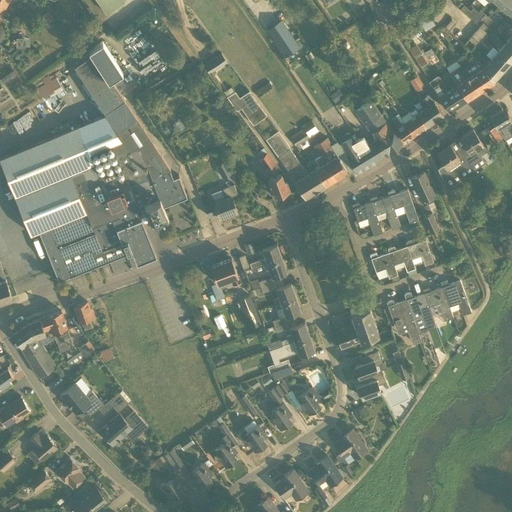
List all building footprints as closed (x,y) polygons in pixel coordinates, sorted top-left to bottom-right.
[(0,0),(0,16),(8,0),(0,0)] [(97,0),(107,12),(106,13),(124,1),(124,0),(123,0),(122,0),(97,0)] [(511,5),(511,0),(502,0),(498,5),(499,5),(493,10),(496,12),(500,13),(504,10),(506,12),(507,11),(511,5)] [(477,12),(472,8),(470,11),(467,8),(463,13),(471,20),(477,12)] [(48,10),(42,15),(48,22),(53,18),(48,10)] [(484,21),(488,17),(480,10),(477,12),(471,20),(476,24),(481,18),(484,21)] [(425,32),(435,25),(430,16),(419,23),(425,32)] [(280,19),(267,29),(286,56),(299,46),(280,19)] [(449,31),(456,23),(452,19),(444,27),(449,31)] [(484,39),(488,34),(484,30),(487,26),(482,23),(475,31),(484,39)] [(163,205),(187,196),(179,175),(174,177),(171,169),(112,79),(123,72),(103,41),(89,50),(92,55),(75,66),(106,113),(0,156),(0,159),(15,196),(30,234),(39,230),(59,279),(69,275),(132,250),(137,262),(156,254),(142,221),(150,218),(156,216),(159,223),(169,219),(163,205)] [(510,61),(511,59),(511,48),(505,42),(498,51),(510,61)] [(416,44),(409,48),(414,56),(421,51),(416,44)] [(503,70),(510,61),(498,51),(491,59),(503,70)] [(217,71),(228,63),(221,52),(203,65),(210,74),(216,70),(217,71)] [(310,52),(303,57),(307,63),(314,58),(310,52)] [(421,66),(427,62),(421,53),(415,57),(421,66)] [(469,62),(462,55),(457,60),(460,64),(449,72),(467,98),(494,80),(484,67),(474,57),(469,62)] [(494,80),(503,70),(491,59),(484,67),(494,80)] [(467,98),(449,72),(440,77),(438,75),(429,81),(448,110),(467,98)] [(280,73),(270,80),(278,92),(288,84),(280,73)] [(56,76),(51,79),(49,75),(42,79),(44,83),(34,89),(41,100),(63,87),(56,76)] [(416,91),(424,87),(418,75),(409,81),(416,91)] [(333,100),(342,96),(340,90),(331,93),(333,100)] [(240,98),(235,92),(227,98),(237,111),(241,108),(253,124),(267,114),(249,91),(240,98)] [(427,125),(443,114),(429,93),(419,100),(424,107),(418,112),(427,125)] [(365,125),(366,125),(381,114),(370,99),(355,110),(365,125)] [(157,101),(151,105),(156,112),(161,109),(157,101)] [(410,112),(412,116),(405,121),(414,135),(427,125),(418,112),(416,108),(410,112)] [(490,115),(504,141),(511,136),(511,121),(508,113),(505,115),(501,108),(496,111),(495,109),(490,113),(491,114),(490,115)] [(401,117),(398,113),(395,114),(396,115),(392,118),(398,127),(396,129),(404,142),(414,135),(405,121),(401,117)] [(403,143),(381,114),(366,125),(365,125),(371,133),(374,130),(378,136),(373,140),(378,148),(384,156),(389,152),(403,143)] [(309,137),(318,130),(311,119),(302,126),(303,128),(309,137)] [(296,145),(309,137),(303,128),(290,137),(296,145)] [(487,151),(473,129),(460,137),(466,146),(461,149),(469,163),(474,170),(474,169),(470,162),(477,157),(475,153),(477,151),(479,153),(485,148),(487,151)] [(308,173),(290,148),(291,147),(278,130),(266,139),(296,180),(294,181),(304,197),(325,184),(315,169),(308,173)] [(353,167),(357,173),(378,159),(384,156),(378,148),(373,140),(367,143),(363,136),(358,139),(355,135),(339,144),(337,141),(345,154),(347,156),(353,167)] [(331,145),(327,138),(320,143),(327,156),(330,154),(332,158),(326,162),(336,178),(353,167),(347,156),(345,154),(337,141),(331,145)] [(327,156),(320,143),(314,146),(320,156),(315,159),(320,166),(315,169),(325,184),(336,178),(326,162),(332,158),(330,154),(327,156)] [(455,152),(450,144),(437,153),(444,163),(437,168),(447,189),(444,182),(460,171),(459,170),(469,163),(461,149),(455,152)] [(267,169),(275,162),(267,152),(259,158),(267,169)] [(224,160),(215,166),(222,178),(231,173),(224,160)] [(432,200),(433,198),(434,196),(433,194),(434,194),(423,171),(412,176),(422,199),(423,199),(424,201),(426,202),(428,202),(432,200)] [(284,183),(281,174),(268,179),(269,183),(266,184),(270,194),(273,193),(274,197),(290,191),(286,182),(284,183)] [(214,202),(220,217),(237,211),(231,196),(237,194),(234,184),(211,193),(215,202),(214,202)] [(418,219),(407,188),(395,193),(394,189),(388,191),(389,195),(394,208),(396,215),(398,214),(395,208),(403,205),(409,222),(418,219)] [(394,208),(389,195),(378,199),(376,195),(370,198),(371,201),(375,215),(378,220),(387,217),(392,229),(400,225),(396,215),(394,208)] [(375,215),(371,201),(360,205),(358,202),(352,204),(358,221),(360,227),(370,224),(374,235),(382,232),(378,220),(375,215)] [(431,232),(438,228),(431,213),(424,216),(431,232)] [(496,228),(489,231),(492,237),(498,234),(496,228)] [(433,262),(425,239),(413,243),(412,239),(406,242),(407,245),(413,259),(421,256),(425,265),(433,262)] [(244,269),(281,256),(277,243),(262,248),(263,248),(262,249),(265,258),(248,263),(245,254),(239,256),(243,266),(244,269)] [(413,259),(407,245),(395,249),(394,246),(388,248),(389,252),(394,266),(403,262),(407,271),(409,275),(417,272),(415,268),(416,268),(413,259)] [(502,245),(496,248),(499,255),(505,252),(502,245)] [(394,266),(389,252),(378,256),(376,252),(370,254),(377,275),(378,278),(388,275),(389,278),(390,277),(391,281),(399,278),(397,275),(398,274),(394,266)] [(287,271),(281,256),(244,269),(244,270),(261,264),(263,270),(265,269),(266,271),(270,269),(272,275),(287,271)] [(239,283),(241,282),(231,258),(211,266),(218,284),(231,279),(233,285),(234,285),(235,286),(239,285),(239,283)] [(0,301),(12,297),(0,262),(0,301)] [(197,277),(184,282),(195,308),(207,303),(205,296),(201,285),(197,277)] [(272,282),(270,277),(258,281),(258,279),(250,281),(253,289),(272,282)] [(471,310),(460,280),(448,284),(447,280),(440,282),(452,317),(453,316),(449,305),(458,302),(462,313),(471,310)] [(257,295),(274,288),(272,282),(253,289),(255,289),(257,295)] [(275,302),(295,295),(291,282),(276,287),(279,296),(274,298),(275,302)] [(429,305),(429,306),(438,302),(440,307),(444,320),(452,317),(440,282),(441,286),(430,290),(429,286),(422,289),(424,293),(429,305)] [(429,305),(424,293),(412,297),(411,293),(404,295),(406,299),(410,312),(413,319),(422,315),(426,326),(435,323),(430,311),(429,306),(429,305)] [(251,295),(240,299),(250,327),(261,323),(251,295)] [(266,328),(286,321),(283,315),(300,310),(295,295),(275,302),(277,309),(276,309),(279,318),(265,323),(266,328)] [(410,312),(406,299),(394,303),(393,299),(387,302),(393,318),(402,315),(408,332),(417,329),(413,319),(410,312)] [(91,307),(90,308),(87,301),(74,306),(80,322),(81,322),(84,330),(91,327),(88,319),(95,317),(91,307)] [(341,347),(379,333),(370,308),(351,314),(355,324),(336,332),(341,347)] [(72,342),(61,310),(40,318),(44,330),(46,329),(52,339),(55,338),(56,342),(57,342),(60,350),(69,347),(68,343),(72,342)] [(44,330),(40,318),(28,322),(34,337),(40,344),(45,351),(48,349),(45,344),(52,339),(46,329),(44,330)] [(288,327),(286,321),(266,328),(267,329),(275,326),(277,332),(288,327)] [(54,365),(45,351),(40,344),(34,337),(28,322),(27,322),(12,332),(22,347),(21,347),(32,366),(39,376),(54,365)] [(282,345),(289,343),(289,342),(295,340),(309,335),(304,322),(290,327),(292,334),(287,336),(287,337),(280,340),(282,345)] [(207,328),(201,331),(204,339),(211,336),(207,328)] [(309,335),(295,340),(300,355),(314,349),(309,335)] [(94,349),(88,341),(79,347),(85,358),(91,354),(90,352),(94,349)] [(97,352),(103,361),(113,357),(110,348),(97,352)] [(392,351),(396,361),(402,359),(398,349),(392,351)] [(367,374),(378,370),(382,369),(386,367),(384,361),(382,362),(378,351),(365,355),(367,361),(355,366),(356,368),(354,369),(356,375),(358,375),(359,377),(367,374)] [(221,356),(214,361),(218,366),(225,361),(221,356)] [(278,369),(290,365),(288,359),(276,363),(268,366),(270,372),(278,369)] [(65,360),(61,363),(66,370),(70,368),(65,360)] [(399,373),(407,370),(404,361),(396,364),(399,373)] [(290,390),(280,377),(292,372),(290,365),(278,369),(270,372),(278,384),(285,393),(296,409),(302,404),(309,414),(320,406),(316,400),(320,398),(312,386),(296,397),(291,390),(290,390)] [(8,367),(0,372),(0,387),(2,391),(12,384),(9,379),(14,376),(8,367)] [(362,397),(380,390),(378,385),(386,382),(382,369),(378,370),(367,374),(370,381),(357,385),(358,388),(357,389),(359,395),(361,394),(362,397)] [(75,382),(60,394),(75,413),(83,407),(90,415),(103,404),(91,389),(85,394),(75,382)] [(283,401),(280,397),(285,393),(278,384),(268,390),(277,405),(272,409),(276,415),(272,417),(280,429),(291,421),(288,416),(291,413),(283,401)] [(328,386),(319,392),(323,398),(332,393),(328,386)] [(118,411),(128,402),(119,392),(108,401),(118,411)] [(253,416),(257,412),(245,394),(240,398),(253,416)] [(0,414),(7,425),(16,420),(16,421),(23,417),(22,416),(30,411),(21,396),(0,409),(0,414)] [(357,409),(353,412),(356,417),(360,415),(368,412),(365,406),(357,409)] [(132,428),(137,434),(147,425),(134,410),(124,418),(119,413),(102,428),(108,436),(107,437),(113,445),(118,440),(119,441),(121,440),(120,439),(132,428)] [(223,422),(218,425),(224,434),(225,435),(230,431),(223,422)] [(266,435),(259,424),(247,432),(245,429),(237,434),(244,443),(248,440),(255,451),(266,443),(262,438),(266,435)] [(349,476),(354,473),(348,463),(344,457),(351,452),(355,457),(368,448),(352,428),(340,437),(341,439),(334,444),(341,453),(336,456),(349,476)] [(43,458),(57,446),(47,435),(44,433),(40,429),(28,439),(35,447),(34,447),(43,458)] [(189,436),(185,439),(187,443),(190,446),(194,443),(189,436)] [(237,451),(228,439),(223,443),(209,453),(215,460),(219,457),(226,467),(237,459),(233,453),(237,451)] [(152,447),(152,451),(154,454),(159,454),(162,452),(162,448),(160,445),(156,444),(152,447)] [(178,468),(183,464),(172,448),(167,452),(178,468)] [(0,467),(4,472),(17,460),(7,449),(0,455),(0,467)] [(174,471),(178,468),(167,452),(163,455),(174,471)] [(330,484),(342,476),(327,455),(315,464),(316,466),(309,470),(318,483),(326,477),(330,484)] [(77,465),(69,457),(68,458),(66,457),(63,461),(63,463),(56,470),(67,481),(67,480),(73,486),(84,475),(75,467),(77,465)] [(212,464),(208,459),(189,473),(200,489),(212,481),(208,476),(212,473),(207,467),(212,464)] [(157,460),(151,465),(156,472),(162,467),(157,460)] [(295,498),(307,490),(293,469),(281,478),(282,480),(275,485),(284,496),(290,492),(295,498)] [(35,491),(51,477),(44,470),(29,483),(35,491)] [(185,487),(177,476),(166,484),(163,483),(161,485),(160,487),(163,491),(166,492),(174,503),(185,495),(181,490),(185,487)] [(326,505),(331,502),(320,485),(314,489),(326,505)] [(105,499),(100,492),(95,486),(74,502),(75,503),(68,508),(70,511),(75,511),(79,509),(81,511),(96,511),(94,508),(105,499)] [(279,511),(268,496),(256,505),(257,507),(250,511),(279,511)] [(6,503),(0,508),(2,511),(10,511),(18,507),(14,499),(6,503)]
